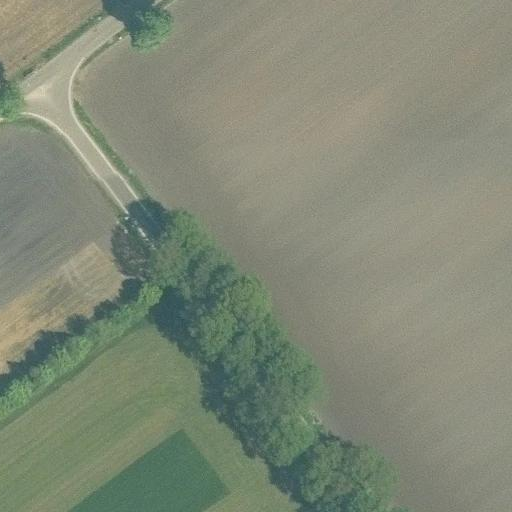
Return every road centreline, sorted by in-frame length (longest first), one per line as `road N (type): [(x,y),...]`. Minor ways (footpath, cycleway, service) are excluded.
road 1 (unclassified): [(362,511),(34,81)]
road 2 (unclassified): [(34,81),(144,0)]
